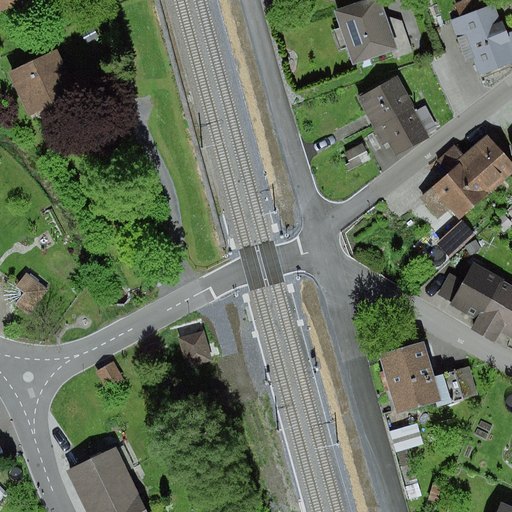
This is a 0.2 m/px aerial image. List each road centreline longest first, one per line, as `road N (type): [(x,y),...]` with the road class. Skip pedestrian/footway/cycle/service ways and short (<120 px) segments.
road 1 (residential): [(22,370),(70,358),(251,263),(318,243)]
road 2 (residential): [(318,243),(397,511)]
road 3 (residential): [(250,0),(318,243)]
road 4 (residential): [(318,243),(511,86)]
road 5 (residential): [(318,243),(365,282),(511,361)]
road 6 (residential): [(22,370),(37,450),(60,511)]
